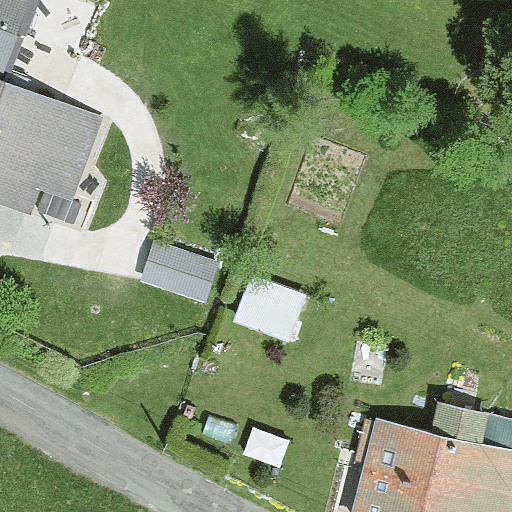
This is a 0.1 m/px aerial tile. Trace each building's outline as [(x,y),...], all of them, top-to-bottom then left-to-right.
[(0,0),(0,75),(10,79),(39,0),(0,0)] [(0,196),(25,206),(65,100),(10,79),(0,75),(0,196)] [(106,115),(65,100),(25,206),(66,221),(106,115)] [(222,263),(160,241),(146,279),(208,301),(222,263)] [(254,275),(239,315),(295,335),(309,296),(254,275)] [(374,465),(362,511),(511,511),(511,449),(383,419),(380,433),(366,430),(359,461),(374,465)]
